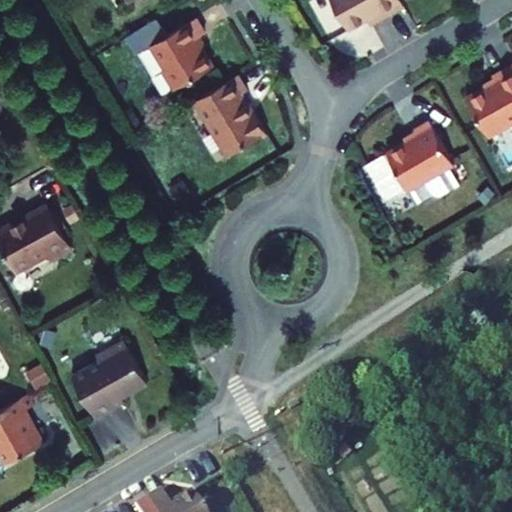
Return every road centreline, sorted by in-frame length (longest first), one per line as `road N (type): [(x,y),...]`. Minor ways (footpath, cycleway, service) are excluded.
road 1 (unclassified): [(511,241),(246,406)]
road 2 (residential): [(246,406),(62,511)]
road 3 (residential): [(506,0),(367,81),(338,109)]
road 4 (residential): [(304,211),(256,217),(233,248),(235,287),(271,319)]
road 5 (residential): [(271,319),(314,315),(341,281),(337,239),(304,211)]
road 6 (residential): [(262,0),(338,109)]
